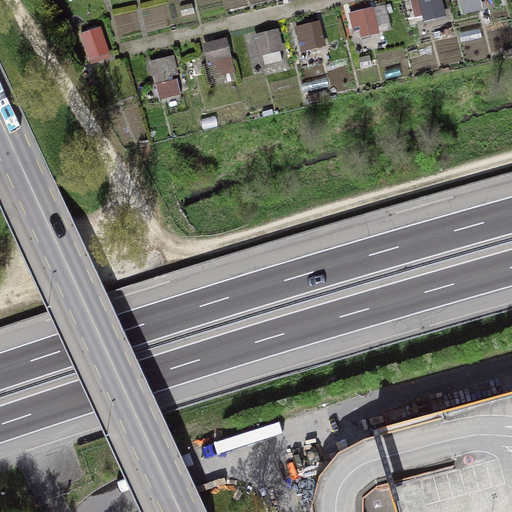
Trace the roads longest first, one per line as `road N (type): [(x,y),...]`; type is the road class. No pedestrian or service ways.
road 1 (track): [(511,162),(162,263),(18,0)]
road 2 (motorway): [(0,430),(511,276)]
road 3 (motorway): [(511,224),(0,377)]
road 4 (unclassified): [(178,511),(51,242)]
road 5 (unclassified): [(0,127),(51,242)]
